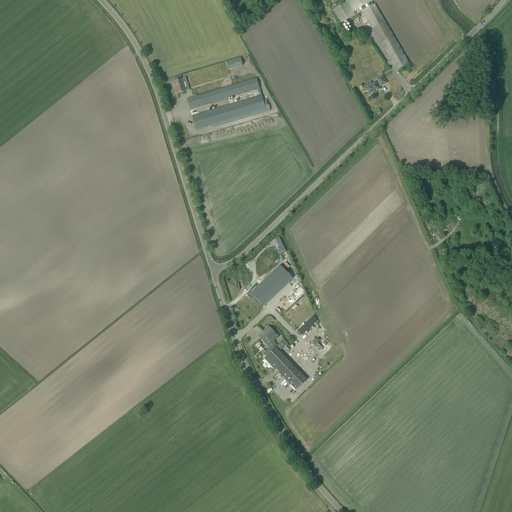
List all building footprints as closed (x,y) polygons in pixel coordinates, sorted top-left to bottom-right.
[(363,11),(397,70),(409,63),(375,4),(370,7),(368,4),(373,1),(372,0),(344,0),(346,2),(333,10),(341,24),(351,18),(353,21),(360,17),(358,14),(363,11)] [(229,70),(244,66),(242,57),(226,61),(229,70)] [(183,87),(181,80),(181,79),(180,76),(174,78),(175,81),(172,82),(173,87),(174,86),(176,94),(185,91),(184,87),(183,87)] [(377,79),(379,83),(373,86),(371,82),(363,86),(365,89),(365,90),(366,92),(367,92),(369,96),(380,89),(379,87),(386,83),(382,76),(377,79)] [(190,110),(258,90),(260,97),(234,104),(197,115),(192,116),(196,130),(201,129),(213,125),(213,128),(270,110),(268,105),(264,106),(256,79),(187,99),(190,110)] [(280,266),(251,294),(264,307),(293,279),(280,266)] [(302,335),(319,321),(313,315),(297,329),(302,335)] [(269,327),(259,336),(268,346),(278,337),(269,327)] [(272,366),(282,356),(275,349),(275,348),(272,345),(263,354),(266,357),(265,358),(272,366)] [(321,369),(320,369),(322,372),(323,371),(324,371),(329,366),(327,363),(321,369)]
